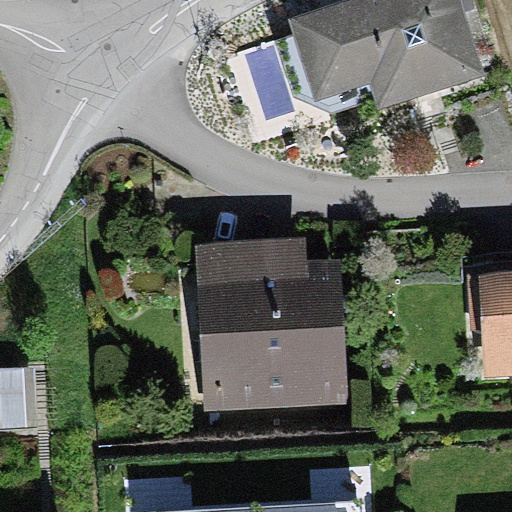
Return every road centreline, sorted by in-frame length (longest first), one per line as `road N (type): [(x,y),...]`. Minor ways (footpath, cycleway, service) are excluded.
road 1 (residential): [(92,70),(208,155),(361,201),(511,193)]
road 2 (residential): [(92,70),(39,179),(0,237)]
